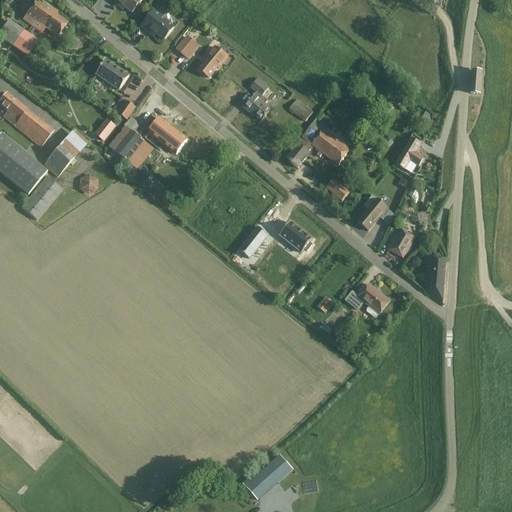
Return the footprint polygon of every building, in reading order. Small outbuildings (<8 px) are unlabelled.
[(36,0),(23,21),(32,27),(35,22),(41,26),(52,9),(38,0),(36,0)] [(143,1),(142,0),(110,0),(117,5),(119,3),(132,14),(143,1)] [(35,22),(32,27),(40,33),(43,28),(58,38),(68,24),(55,15),(57,13),(52,9),(41,26),(35,22)] [(175,28),(154,12),(142,28),(148,33),(150,30),(164,42),(175,28)] [(21,41),(26,34),(8,22),(0,33),(0,38),(10,46),(16,38),(21,41)] [(38,42),(26,34),(21,41),(16,38),(10,46),(27,58),(38,42)] [(177,52),(188,62),(199,48),(188,38),(177,52)] [(229,58),(217,49),(199,71),(209,79),(217,68),(220,70),(229,58)] [(106,61),(96,75),(120,91),(129,77),(106,61)] [(483,72),(472,71),(470,95),(481,96),(483,72)] [(268,102),(266,101),(262,98),(269,89),(258,80),(251,89),(257,94),(255,97),(254,96),(244,108),(251,114),(252,113),(261,122),(271,110),(265,105),(268,102)] [(43,123),(6,94),(0,101),(0,106),(8,113),(4,118),(42,149),(54,133),(42,123),(43,123)] [(108,100),(105,105),(110,109),(113,103),(108,100)] [(313,113),(297,100),(289,110),(305,123),(313,113)] [(135,108),(127,102),(118,115),(127,121),(135,108)] [(116,154),(116,153),(138,170),(154,150),(143,141),(145,139),(160,151),(164,145),(176,154),(187,141),(160,120),(154,115),(146,125),(152,130),(149,134),(140,127),(136,131),(134,134),(126,127),(121,133),(122,133),(120,136),(119,135),(109,148),(116,154)] [(115,127),(107,120),(96,134),(104,141),(115,127)] [(338,142),(323,130),(314,123),(287,159),(298,169),(310,153),(309,152),(313,147),(320,152),(317,156),(320,158),(323,154),(339,166),(351,151),(338,142)] [(47,173),(1,134),(0,135),(0,172),(27,196),(47,173)] [(412,138),(396,164),(405,169),(410,160),(419,166),(424,157),(415,152),(420,143),(412,138)] [(43,166),(57,179),(66,170),(74,161),(60,148),(51,158),(43,166)] [(98,181),(89,175),(79,180),(79,191),(88,197),(98,191),(98,181)] [(63,190),(46,177),(21,209),(37,222),(63,190)] [(408,188),(410,184),(401,179),(399,183),(408,188)] [(349,194),(334,181),(327,189),(342,202),(349,194)] [(416,189),(412,187),(408,196),(412,198),(416,189)] [(387,209),(373,198),(365,207),(369,210),(358,223),(369,232),(387,209)] [(409,219),(400,214),(396,221),(404,226),(409,219)] [(309,240),(288,222),(277,235),(298,253),(301,250),(303,251),(309,245),(306,243),(309,240)] [(258,228),(239,252),(249,260),(268,236),(258,228)] [(415,239),(399,230),(389,250),(404,258),(415,239)] [(431,239),(424,234),(417,245),(424,249),(431,239)] [(443,305),(446,260),(429,258),(426,292),(443,305)] [(272,259),(259,275),(277,290),(285,281),(276,272),(281,267),(272,259)] [(312,283),(330,298),(337,289),(336,289),(337,287),(338,288),(343,283),(341,282),(345,277),(331,265),(323,275),(325,277),(324,278),(319,274),(312,283)] [(360,297),(353,292),(345,301),(358,312),(364,303),(369,307),(367,310),(367,313),(374,319),(376,318),(389,303),(369,286),(360,297)] [(333,304),(326,298),(318,308),(325,314),(333,304)] [(293,471),(280,456),(253,480),(252,479),(251,480),(248,477),(241,483),(258,502),(293,471)]
